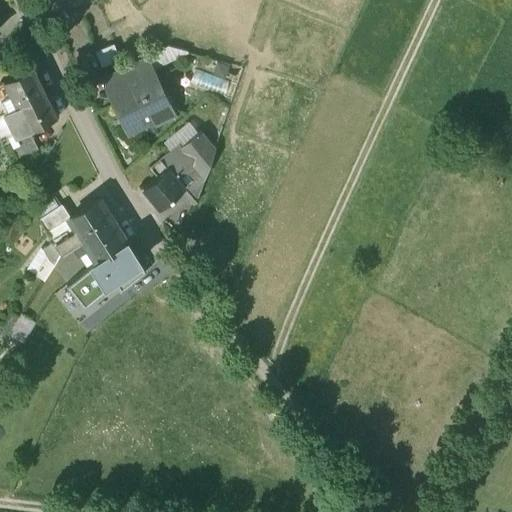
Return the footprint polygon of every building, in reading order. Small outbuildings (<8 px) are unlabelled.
[(146,55),(113,71),(121,87),(117,98),(114,99),(119,109),(118,113),(124,127),(130,128),(146,120),(153,123),(164,118),(158,105),(167,100),(157,80),(158,79),(146,55)] [(31,66),(3,80),(4,82),(0,83),(0,88),(2,93),(8,90),(16,105),(44,91),(31,66)] [(54,86),(44,91),(56,116),(67,110),(54,86)] [(2,93),(0,94),(0,113),(3,112),(16,105),(8,90),(2,93)] [(16,105),(3,112),(16,136),(56,116),(44,91),(16,105)] [(197,132),(181,140),(190,151),(169,169),(183,187),(196,201),(213,150),(197,132)] [(31,135),(10,146),(16,159),(37,148),(31,135)] [(181,140),(150,166),(158,176),(143,188),(159,207),(183,187),(169,169),(190,151),(181,140)] [(44,231),(69,216),(39,169),(23,198),(44,231)] [(112,219),(99,197),(69,216),(80,233),(83,237),(112,219)] [(112,219),(83,237),(83,238),(88,246),(96,260),(126,242),(112,219)] [(71,238),(68,233),(55,241),(62,251),(83,237),(80,233),(71,238)] [(83,238),(73,245),(78,253),(88,246),(83,238)] [(96,260),(67,283),(84,305),(114,281),(138,261),(126,242),(96,260)] [(114,281),(120,291),(145,272),(138,261),(114,281)] [(22,313),(2,343),(21,356),(41,325),(22,313)]
